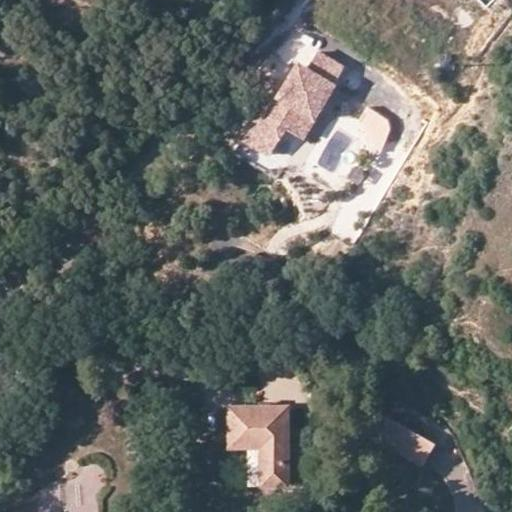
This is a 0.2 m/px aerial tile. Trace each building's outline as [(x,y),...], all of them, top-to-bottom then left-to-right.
[(321,50),(311,66),(335,82),(345,66),(321,50)] [(302,138),(338,84),(335,82),(311,66),(308,71),(301,66),(290,83),(284,91),(276,86),(241,137),(269,156),(288,129),(302,138)] [(284,91),(290,83),(281,77),(276,86),(284,91)] [(354,126),(381,141),(392,120),(366,105),(354,126)] [(288,480),(288,402),(226,402),(226,441),(244,441),(260,441),(260,480),(288,480)] [(379,410),(365,431),(423,468),(437,446),(379,410)] [(260,480),(260,441),(244,441),(244,480),(260,480)]
